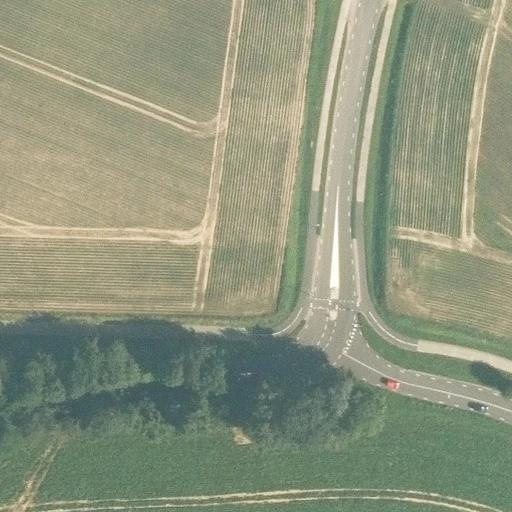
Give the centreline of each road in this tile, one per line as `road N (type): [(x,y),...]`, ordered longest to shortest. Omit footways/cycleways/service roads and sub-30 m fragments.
road 1 (tertiary): [(270,377),(0,379)]
road 2 (tertiary): [(334,257),(344,125),(368,0)]
road 3 (tertiary): [(511,413),(401,386),(333,347)]
